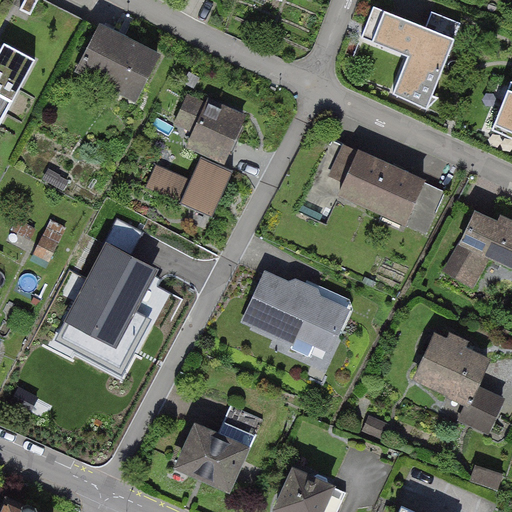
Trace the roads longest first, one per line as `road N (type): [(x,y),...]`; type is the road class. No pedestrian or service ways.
road 1 (residential): [(315,93),(112,493)]
road 2 (residential): [(511,173),(315,93)]
road 3 (residential): [(315,93),(137,0)]
road 4 (residential): [(0,444),(112,493)]
